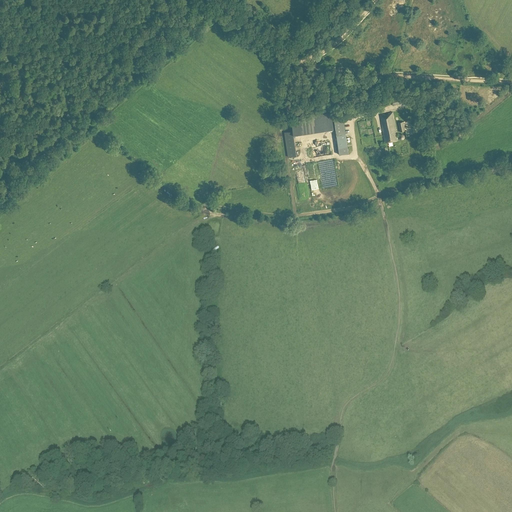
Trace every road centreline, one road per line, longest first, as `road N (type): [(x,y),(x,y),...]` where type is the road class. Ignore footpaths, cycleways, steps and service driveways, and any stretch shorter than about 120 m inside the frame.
road 1 (track): [(299,63),(511,83)]
road 2 (track): [(296,214),(347,208),(428,178)]
